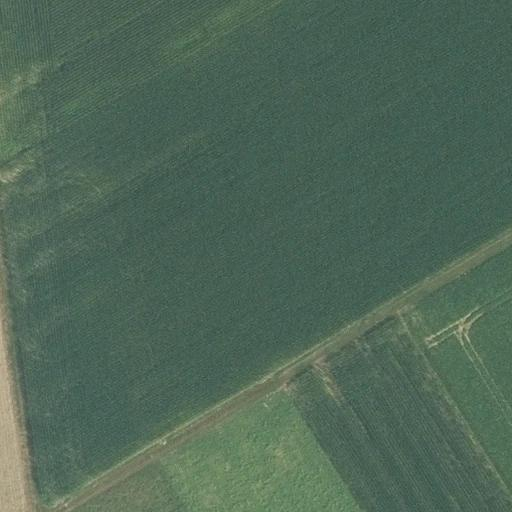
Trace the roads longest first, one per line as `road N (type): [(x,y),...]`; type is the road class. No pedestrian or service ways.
road 1 (track): [(56,511),(511,239)]
road 2 (track): [(35,511),(0,257)]
